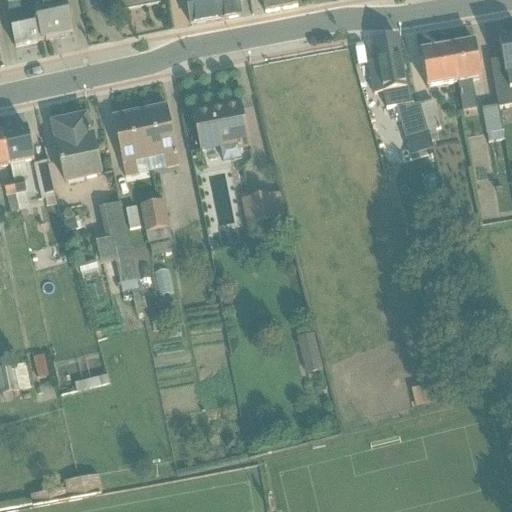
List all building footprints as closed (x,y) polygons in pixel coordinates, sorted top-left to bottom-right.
[(42,45),(72,38),(62,0),(59,0),(33,6),(42,45)] [(97,0),(100,15),(159,5),(158,0),(97,0)] [(217,20),(212,0),(184,0),(190,26),(217,20)] [(212,0),(217,20),(244,14),(240,0),(212,0)] [(262,0),(265,13),(299,7),(297,0),(262,0)] [(42,45),(33,6),(7,13),(17,51),(42,45)] [(379,83),(404,78),(397,38),(372,42),(379,83)] [(455,85),(482,80),(475,44),(447,49),(455,85)] [(455,85),(447,49),(423,54),(431,90),(455,85)] [(201,156),(248,149),(241,105),(194,113),(201,156)] [(149,160),(176,154),(166,107),(139,112),(149,160)] [(502,148),(511,145),(511,117),(510,109),(493,113),(502,148)] [(149,160),(139,112),(112,118),(122,165),(149,160)] [(63,186),(102,178),(89,115),(50,123),(63,186)] [(11,169),(34,164),(27,132),(4,137),(11,169)] [(0,170),(11,169),(4,137),(0,137),(0,170)] [(40,214),(41,188),(23,187),(23,214),(40,214)] [(149,202),(166,201),(165,187),(148,188),(149,202)] [(175,202),(153,208),(163,244),(185,238),(175,202)] [(280,203),(256,205),(259,235),(283,232),(280,203)] [(135,207),(114,211),(120,241),(111,243),(115,267),(130,264),(136,295),(152,292),(135,207)] [(61,265),(78,262),(75,250),(59,253),(61,265)] [(180,295),(177,270),(169,271),(172,296),(180,295)] [(148,298),(150,313),(160,312),(159,297),(148,298)] [(333,341),(316,341),(317,378),(334,378),(333,341)] [(62,357),(46,360),(51,385),(67,381),(62,357)] [(13,398),(39,398),(39,363),(13,363),(13,398)] [(428,409),(444,407),(442,389),(425,391),(428,409)] [(87,504),(116,496),(112,481),(83,488),(87,504)]
